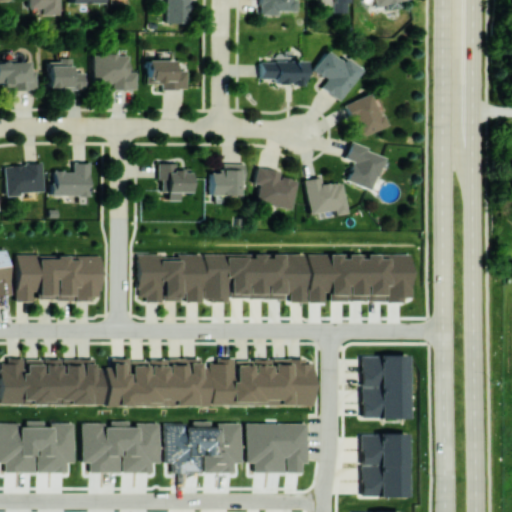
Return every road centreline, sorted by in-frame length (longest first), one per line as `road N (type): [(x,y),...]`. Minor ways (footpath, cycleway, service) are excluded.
road 1 (secondary): [(443,0),(445,511)]
road 2 (secondary): [(476,511),(474,0)]
road 3 (residential): [(0,330),(443,330)]
road 4 (residential): [(323,501),(0,501)]
road 5 (residential): [(0,127),(220,126)]
road 6 (residential): [(331,330),(323,511)]
